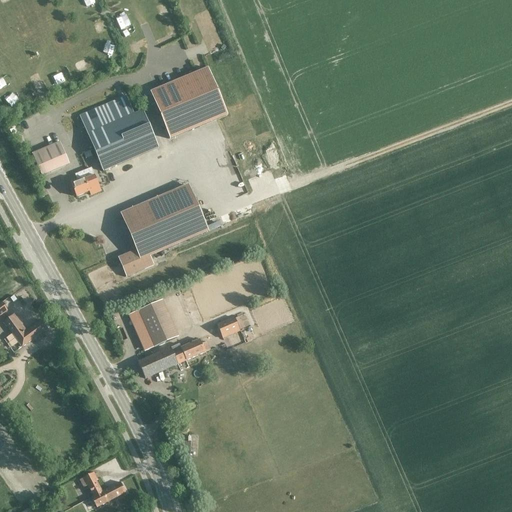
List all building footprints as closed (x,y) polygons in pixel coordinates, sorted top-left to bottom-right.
[(227,115),(207,68),(149,92),(169,139),(227,115)] [(125,96),(116,100),(79,116),(102,171),(158,148),(142,111),(133,115),(125,96)] [(31,154),(41,176),(69,165),(59,142),(31,154)] [(70,183),(76,197),(88,192),(89,196),(100,191),(91,168),(74,175),(77,181),(70,183)] [(150,256),(207,232),(187,186),(120,214),(135,251),(117,258),(125,277),(153,265),(150,256)] [(153,348),(177,337),(161,301),(137,311),(153,348)] [(21,348),(47,329),(41,320),(25,331),(13,315),(3,322),(21,348)] [(217,325),(223,339),(239,332),(233,318),(217,325)] [(146,379),(210,350),(207,343),(201,345),(199,341),(181,349),(179,345),(138,363),(146,379)] [(90,498),(96,509),(124,493),(118,483),(100,493),(94,481),(96,481),(92,474),(78,481),(82,488),(85,486),(92,497),(90,498)]
